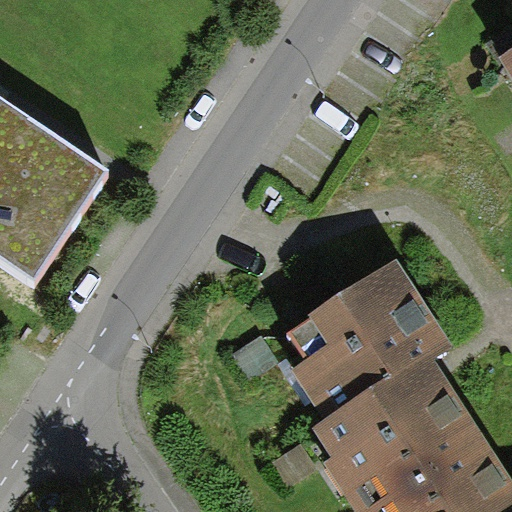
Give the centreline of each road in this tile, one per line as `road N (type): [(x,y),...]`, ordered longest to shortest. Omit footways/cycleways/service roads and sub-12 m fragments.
road 1 (residential): [(331,0),(53,409)]
road 2 (residential): [(53,409),(80,426),(148,511)]
